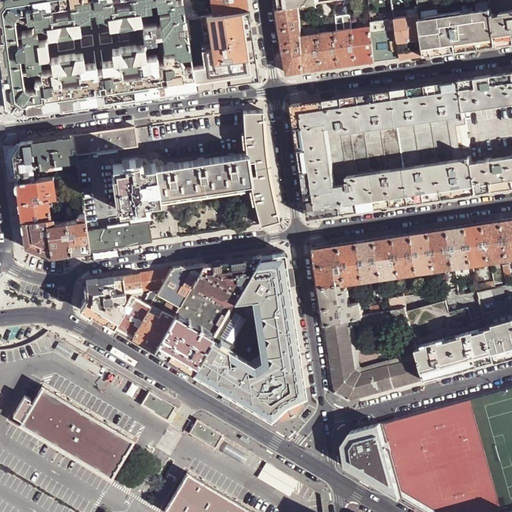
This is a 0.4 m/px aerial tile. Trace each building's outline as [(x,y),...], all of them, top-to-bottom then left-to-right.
[(0,0),(0,29),(17,26),(15,15),(17,12),(25,11),(26,10),(26,7),(29,7),(28,0),(0,0)] [(58,0),(28,0),(29,7),(26,7),(26,10),(25,11),(26,20),(34,20),(35,26),(48,25),(48,24),(52,23),(52,18),(51,16),(52,16),(51,7),(60,6),(58,0)] [(41,64),(42,70),(54,68),(52,59),(60,57),(59,56),(76,53),(76,55),(84,54),(85,64),(97,62),(98,70),(104,70),(103,61),(114,60),(113,49),(120,49),(119,47),(137,45),(137,46),(144,45),(146,55),(159,54),(160,62),(165,61),(164,53),(176,51),(175,45),(165,46),(163,34),(157,35),(158,39),(147,41),(146,38),(145,39),(142,27),(144,27),(144,24),(156,22),(159,24),(161,24),(159,13),(170,12),(169,5),(157,7),(156,0),(150,1),(151,8),(139,11),(141,22),(134,23),(134,24),(118,26),(117,25),(109,26),(108,15),(96,16),(95,10),(89,10),(90,18),(79,19),(80,31),(73,32),(73,33),(57,35),(56,34),(50,36),(48,25),(35,26),(36,33),(38,41),(44,40),(46,42),(48,54),(40,56),(41,64)] [(58,0),(60,6),(68,5),(69,13),(70,13),(71,15),(72,20),(78,19),(79,19),(90,18),(89,10),(95,10),(96,16),(108,15),(108,14),(112,14),(111,9),(112,9),(112,7),(112,6),(111,0),(58,0)] [(111,0),(112,6),(112,7),(112,9),(116,9),(115,6),(126,4),(127,7),(131,6),(131,4),(130,4),(129,0),(111,0)] [(129,0),(130,4),(131,4),(131,6),(132,5),(133,10),(139,9),(139,11),(151,8),(150,1),(156,0),(157,7),(169,5),(175,4),(175,0),(129,0)] [(183,56),(193,55),(191,45),(190,37),(182,38),(182,34),(179,31),(178,26),(180,21),(179,17),(186,15),(184,2),(184,0),(175,0),(175,4),(169,5),(170,12),(159,13),(161,24),(159,24),(156,22),(144,24),(144,27),(142,27),(145,39),(146,38),(147,41),(158,39),(157,35),(163,34),(165,46),(175,45),(176,51),(181,51),(183,56)] [(199,17),(195,0),(194,0),(184,2),(186,15),(187,19),(199,17)] [(212,0),(215,15),(233,12),(249,10),(247,0),(212,0)] [(418,0),(421,11),(427,53),(444,51),(466,48),(458,0),(418,0)] [(458,0),(466,48),(476,46),(497,43),(493,12),(490,0),(458,0)] [(112,9),(111,9),(112,14),(108,14),(108,15),(109,26),(117,25),(118,26),(134,24),(134,23),(141,22),(139,11),(139,9),(133,10),(132,5),(131,6),(127,7),(126,4),(115,6),(116,9),(112,9)] [(60,6),(51,7),(52,16),(51,16),(52,18),(56,17),(56,15),(66,14),(66,16),(71,15),(70,13),(69,13),(68,5),(60,6)] [(282,29),(302,26),(299,5),(281,7),(279,7),(281,19),(282,29)] [(511,8),(503,10),(503,13),(496,14),(496,12),(493,12),(497,43),(511,41),(511,8)] [(251,20),(249,10),(233,12),(215,15),(199,17),(187,19),(190,37),(191,45),(193,55),(194,63),(194,67),(197,87),(228,83),(260,78),(258,67),(256,53),(238,55),(237,45),(255,43),(251,20)] [(20,44),(22,43),(21,33),(31,31),(32,34),(36,33),(35,26),(34,20),(26,20),(25,11),(17,12),(15,15),(17,26),(20,44)] [(421,11),(395,15),(402,57),(416,55),(427,53),(421,11)] [(73,32),(80,31),(79,19),(78,19),(72,20),(71,15),(66,16),(66,14),(56,15),(56,17),(52,18),(52,23),(48,24),(48,25),(50,36),(56,34),(57,35),(73,33),(73,32)] [(179,17),(180,21),(178,26),(179,31),(182,34),(182,38),(190,37),(187,19),(186,15),(179,17)] [(391,58),(402,57),(395,15),(371,18),(372,26),(372,31),(376,61),(391,58)] [(371,18),(353,20),(354,28),(372,26),(371,18)] [(353,20),(336,22),(337,30),(354,28),(353,20)] [(318,25),(319,32),(337,30),(336,22),(318,25)] [(0,53),(4,79),(24,76),(21,55),(24,55),(26,69),(36,67),(36,65),(41,64),(40,56),(48,54),(46,42),(44,40),(38,41),(36,33),(32,34),(31,31),(21,33),(22,43),(20,44),(17,26),(0,29),(0,53)] [(284,40),(285,49),(303,47),(302,34),(302,26),(282,29),(284,40)] [(369,62),(376,61),(372,31),(372,26),(354,28),(358,64),(369,62)] [(351,64),(358,64),(354,28),(337,30),(341,65),(351,64)] [(333,66),(341,65),(337,30),(319,32),(323,68),(333,66)] [(316,69),(323,68),(319,32),(302,34),(303,47),(305,70),(316,69)] [(146,56),(146,55),(144,45),(137,46),(137,45),(119,47),(120,49),(113,49),(114,60),(114,61),(118,60),(119,66),(120,67),(124,66),(125,68),(136,66),(136,64),(140,64),(141,64),(140,57),(146,56)] [(287,59),(289,73),(305,70),(303,47),(285,49),(287,59)] [(197,87),(194,67),(186,68),(184,60),(183,56),(181,51),(176,51),(164,53),(165,61),(160,62),(159,54),(146,55),(146,56),(140,57),(141,64),(140,64),(140,65),(139,65),(140,74),(132,76),(135,96),(143,95),(178,90),(197,87)] [(80,65),(86,65),(85,64),(84,54),(76,55),(76,53),(59,56),(60,57),(52,59),(54,68),(54,69),(58,69),(60,75),(64,75),(64,76),(77,75),(76,73),(80,73),(82,72),(80,65)] [(24,55),(21,55),(24,76),(35,75),(36,79),(43,78),(42,70),(41,64),(36,65),(36,67),(26,69),(24,55)] [(194,63),(193,55),(183,56),(184,60),(186,68),(194,67),(194,63)] [(117,99),(135,96),(132,76),(123,77),(121,68),(120,68),(120,67),(119,66),(118,60),(114,61),(114,60),(103,61),(104,70),(98,70),(97,62),(85,64),(86,65),(80,65),(82,72),(80,73),(80,74),(79,74),(80,83),(72,84),(75,105),(95,102),(117,99)] [(121,68),(123,77),(132,76),(140,74),(139,65),(140,65),(140,64),(136,64),(136,66),(125,68),(124,66),(120,67),(120,68),(121,68)] [(72,106),(75,105),(72,84),(63,85),(61,77),(60,77),(60,75),(58,69),(54,69),(54,68),(42,70),(43,78),(36,79),(35,80),(36,90),(37,89),(38,92),(43,92),(45,109),(47,109),(72,106)] [(460,79),(465,111),(511,104),(511,71),(496,74),(460,79)] [(72,84),(80,83),(79,74),(80,74),(80,73),(76,73),(77,75),(64,76),(64,75),(60,75),(60,77),(61,77),(63,85),(72,84)] [(28,90),(36,90),(35,80),(36,79),(35,75),(24,76),(25,88),(28,90)] [(18,113),(38,111),(45,109),(43,92),(38,92),(37,89),(36,90),(28,90),(25,88),(24,76),(4,79),(7,104),(18,113)] [(427,84),(432,115),(465,111),(460,79),(443,81),(427,84)] [(394,89),(398,120),(432,115),(427,84),(410,86),(394,89)] [(360,93),(365,125),(398,120),(394,89),(391,89),(377,91),(360,93)] [(335,113),(336,121),(341,120),(341,125),(342,129),(365,125),(360,93),(355,94),(350,95),(340,97),(343,112),(335,113)] [(343,112),(340,97),(332,98),(335,113),(343,112)] [(332,98),(324,99),(327,122),(336,121),(335,113),(332,98)] [(293,103),(294,112),(297,127),(327,122),(324,99),(293,103)] [(511,104),(465,111),(465,113),(466,118),(471,152),(472,157),(472,159),(511,153),(511,104)] [(264,111),(244,111),(245,136),(243,137),(244,144),(246,144),(246,149),(247,153),(252,185),(254,194),(252,194),(253,202),(255,201),(258,213),(261,226),(281,221),(278,207),(269,163),(265,123),(264,111)] [(327,122),(337,185),(338,189),(351,187),(350,182),(349,178),(349,175),(372,171),(405,166),(439,161),(472,157),(471,152),(460,153),(455,120),(466,118),(465,113),(465,111),(432,115),(398,120),(365,125),(342,129),(341,125),(341,120),(336,121),(327,122)] [(455,120),(460,153),(471,152),(466,118),(455,120)] [(307,194),(338,189),(337,185),(327,122),(297,127),(300,148),(307,194)] [(74,136),(77,155),(98,152),(98,155),(118,151),(118,149),(139,146),(136,127),(98,132),(74,136)] [(51,139),(33,142),(35,153),(39,153),(41,169),(51,167),(52,168),(56,166),(57,165),(78,161),(77,155),(74,136),(51,139)] [(18,184),(39,181),(35,153),(33,142),(26,143),(22,143),(14,157),(18,184)] [(252,185),(247,153),(161,166),(158,166),(162,197),(252,185)] [(511,153),(472,159),(477,192),(492,190),(511,186),(511,153)] [(162,197),(158,166),(157,163),(142,166),(141,160),(140,158),(123,161),(123,164),(113,165),(120,212),(130,211),(131,213),(147,211),(148,209),(147,200),(153,199),(159,201),(162,201),(162,197)] [(477,192),(472,159),(439,164),(444,197),(461,194),(477,192)] [(439,161),(405,166),(405,170),(439,164),(439,161)] [(426,199),(444,197),(439,164),(405,170),(411,202),(426,199)] [(405,166),(372,171),(372,175),(405,170),(405,166)] [(394,204),(411,202),(405,170),(372,175),(377,207),(394,204)] [(353,210),(377,207),(372,175),(349,178),(350,182),(351,187),(338,189),(307,194),(309,208),(314,212),(319,216),(353,210)] [(18,184),(21,203),(49,199),(54,198),(53,192),(56,192),(55,179),(43,180),(39,181),(18,184)] [(21,203),(24,224),(48,220),(52,220),(49,199),(21,203)] [(492,220),(485,221),(491,261),(509,258),(504,219),(492,220)] [(24,224),(27,249),(41,254),(50,258),(53,258),(48,225),(48,220),(24,224)] [(84,253),(91,252),(90,241),(89,232),(86,220),(80,220),(67,223),(72,255),(84,253)] [(473,223),(467,224),(473,264),(491,261),(485,221),(473,223)] [(65,256),(72,255),(67,223),(55,224),(48,225),(53,258),(65,256)] [(153,243),(150,223),(130,226),(109,229),(97,231),(98,240),(90,241),(91,252),(116,248),(153,243)] [(456,225),(449,226),(456,266),(473,264),(467,224),(456,225)] [(438,269),(456,266),(449,226),(439,228),(432,230),(438,269)] [(420,272),(438,269),(432,230),(421,231),(413,232),(420,272)] [(98,240),(97,231),(89,232),(90,241),(98,240)] [(402,275),(420,272),(413,232),(402,234),(396,235),(402,275)] [(378,237),(383,277),(402,275),(396,235),(385,236),(378,237)] [(367,239),(360,241),(366,280),(383,277),(378,237),(367,239)] [(349,242),(342,243),(348,283),(366,280),(360,241),(349,242)] [(318,268),(321,286),(342,283),(343,283),(348,283),(342,243),(326,246),(315,248),(318,268)] [(253,408),(267,417),(271,418),(274,419),(278,420),(285,420),(289,419),(292,418),(292,419),(296,416),(299,414),(299,413),(301,411),(302,409),(303,407),(304,405),(305,401),(306,397),(307,393),(307,389),(285,254),(273,255),(269,262),(263,257),(234,307),(257,320),(242,345),(245,346),(240,355),(228,349),(230,346),(223,342),(221,345),(215,342),(198,372),(203,374),(201,378),(253,408)] [(205,265),(194,284),(227,304),(235,303),(261,259),(260,257),(257,257),(230,261),(205,265)] [(163,289),(160,296),(181,307),(194,284),(205,265),(188,268),(174,270),(163,289)] [(151,273),(142,275),(144,292),(163,289),(174,270),(151,273)] [(124,277),(127,294),(134,294),(144,292),(142,275),(125,278),(124,277)] [(87,283),(89,297),(82,308),(104,321),(115,327),(130,302),(126,299),(127,294),(124,277),(87,283)] [(494,282),(484,284),(486,291),(496,289),(495,285),(494,282)] [(342,283),(321,286),(324,306),(327,325),(349,320),(353,320),(364,318),(362,301),(353,302),(350,290),(350,289),(349,289),(344,290),(343,287),(343,283),(342,283)] [(216,339),(235,303),(227,304),(194,284),(181,307),(178,314),(176,316),(216,339)] [(478,293),(486,291),(484,284),(477,286),(478,293)] [(470,294),(478,293),(477,286),(469,287),(470,294)] [(469,287),(459,289),(460,297),(470,294),(469,287)] [(124,333),(135,339),(151,312),(153,307),(134,296),(130,302),(115,327),(124,333)] [(408,312),(418,349),(426,347),(445,341),(453,339),(488,329),(484,317),(472,320),(469,308),(450,314),(448,301),(408,312)] [(407,309),(406,303),(397,304),(397,305),(399,311),(407,309)] [(379,306),(381,314),(389,313),(388,307),(387,304),(379,306)] [(161,317),(164,311),(153,306),(153,307),(151,312),(161,317)] [(370,308),(371,316),(381,314),(379,306),(370,308)] [(167,307),(164,311),(175,317),(176,316),(178,314),(167,307)] [(245,346),(242,345),(257,320),(234,307),(215,342),(221,345),(223,342),(230,346),(228,349),(240,355),(245,346)] [(511,308),(503,311),(511,342),(511,308)] [(403,355),(418,349),(408,312),(407,309),(399,311),(392,312),(403,355)] [(144,345),(156,351),(175,317),(164,311),(161,317),(151,312),(135,339),(144,345)] [(496,358),(511,353),(511,342),(503,311),(484,316),(484,317),(488,329),(496,358)] [(184,368),(195,375),(206,357),(216,339),(176,316),(175,317),(156,351),(184,368)] [(396,387),(390,365),(363,373),(357,369),(349,320),(327,325),(332,356),(337,392),(351,400),(396,387)] [(357,369),(360,364),(353,320),(349,320),(357,369)] [(488,329),(453,339),(445,341),(426,347),(418,349),(419,357),(425,379),(425,380),(434,378),(433,374),(452,369),(460,366),(477,362),(477,365),(496,360),(496,358),(488,329)] [(418,349),(403,355),(362,366),(360,364),(357,369),(363,373),(390,365),(419,357),(418,349)] [(100,365),(78,351),(74,358),(96,371),(100,365)] [(396,387),(425,379),(419,357),(390,365),(396,387)] [(434,378),(477,365),(477,362),(460,366),(452,369),(433,374),(434,378)] [(131,396),(139,383),(107,364),(99,377),(131,396)] [(388,442),(403,496),(429,511),(511,511),(511,385),(382,422),(388,442)] [(134,440),(44,386),(33,403),(31,407),(24,419),(21,424),(66,450),(112,477),(134,440)] [(142,403),(168,419),(176,405),(150,390),(142,403)] [(26,396),(21,403),(27,407),(29,405),(31,407),(33,403),(30,402),(32,399),(26,396)] [(15,414),(24,419),(31,407),(29,405),(27,407),(21,403),(15,414)] [(224,434),(198,419),(196,422),(191,430),(190,432),(216,448),(224,434)] [(196,422),(192,420),(187,428),(189,429),(191,430),(196,422)] [(382,422),(377,424),(381,444),(388,442),(382,422)] [(381,444),(377,424),(354,430),(345,442),(348,464),(392,490),(381,444)] [(268,460),(259,475),(291,494),(300,479),(268,460)] [(171,511),(256,511),(188,472),(166,509),(171,511)]
